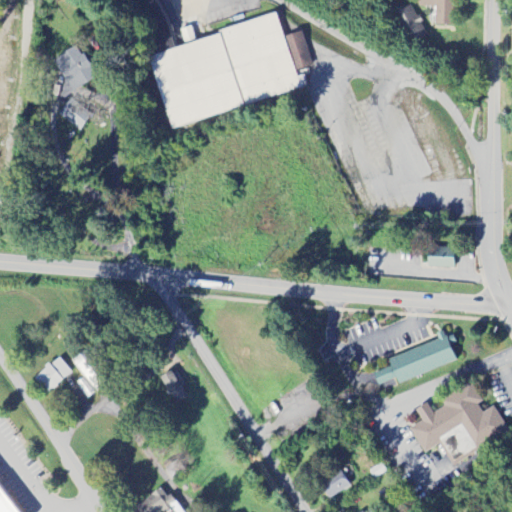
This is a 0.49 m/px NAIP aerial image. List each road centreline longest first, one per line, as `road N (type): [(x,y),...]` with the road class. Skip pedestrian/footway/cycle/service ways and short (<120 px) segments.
road 1 (tertiary): [(0,263),(419,302),(507,302)]
road 2 (residential): [(507,302),(491,264),(493,0)]
road 3 (residential): [(301,511),(155,276)]
road 4 (residential): [(102,511),(0,359)]
